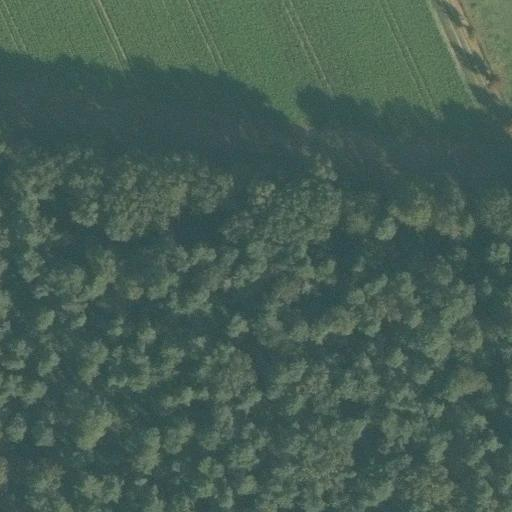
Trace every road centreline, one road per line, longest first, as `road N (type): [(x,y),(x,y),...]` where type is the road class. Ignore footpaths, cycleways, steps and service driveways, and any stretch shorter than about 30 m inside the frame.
road 1 (track): [(511,196),(456,202),(0,136)]
road 2 (track): [(511,146),(442,0)]
